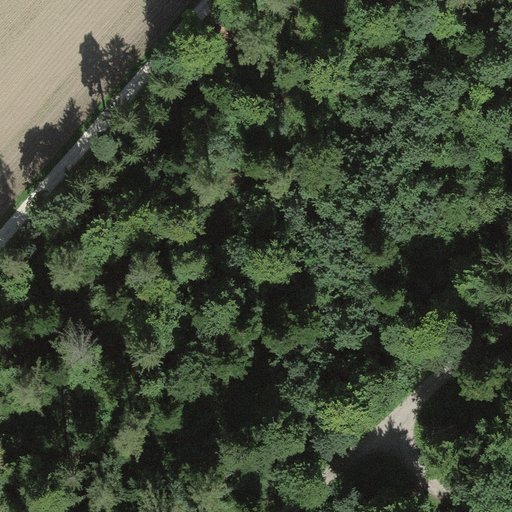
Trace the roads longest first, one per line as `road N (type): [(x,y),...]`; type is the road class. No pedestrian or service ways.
road 1 (track): [(0,245),(213,0)]
road 2 (track): [(290,511),(511,312)]
